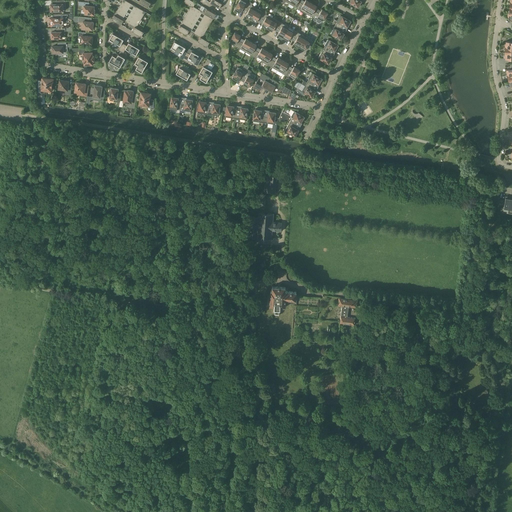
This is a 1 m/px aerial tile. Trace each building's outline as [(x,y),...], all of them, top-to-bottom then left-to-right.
[(63,10),(62,4),(64,4),(63,0),(57,0),(56,0),(56,4),(50,4),(51,11),(63,10)] [(125,0),(122,0),(121,3),(129,8),(131,5),(134,7),(132,10),(143,16),(145,12),(125,0)] [(211,0),(210,2),(214,5),(217,6),(219,8),(220,8),(223,4),(222,3),(216,0),(211,0)] [(240,12),(242,9),(244,11),(245,9),(249,4),(242,0),(239,0),(234,9),(240,12)] [(298,0),(291,0),(289,3),(297,8),(300,2),(298,1),(298,0)] [(300,2),(297,8),(300,10),(305,13),(311,3),(306,0),(305,0),(303,4),(300,2)] [(88,2),(81,1),(80,5),(84,5),(83,10),(85,10),(85,14),(94,14),(94,9),(93,9),(94,6),(88,6),(88,2)] [(248,11),(245,15),(251,18),(257,8),(251,5),(253,3),(250,2),(249,4),(245,9),(248,11)] [(121,3),(119,7),(127,12),(128,9),(131,11),(130,14),(141,20),(143,16),(132,10),(129,8),(121,3)] [(317,6),(311,3),(305,13),(313,17),(317,12),(314,10),(317,6)] [(191,6),(189,9),(200,15),(201,13),(205,14),(203,17),(211,22),(213,18),(204,13),(202,11),(193,6),(191,6)] [(119,7),(116,11),(124,16),(126,13),(129,15),(128,17),(138,24),(141,20),(130,14),(127,12),(119,7)] [(204,7),(202,11),(204,13),(213,18),(216,14),(213,12),(211,11),(207,8),(206,9),(204,7)] [(259,17),(261,19),(265,13),(257,8),(251,18),(256,22),(259,17)] [(189,9),(187,13),(198,19),(199,16),(202,18),(201,21),(209,26),(211,22),(203,17),(200,15),(189,9)] [(317,12),(313,17),(316,19),(316,20),(316,22),(318,24),(320,23),(321,22),(322,22),(327,12),(322,9),(319,13),(317,12)] [(116,11),(114,15),(123,20),(131,25),(134,27),(136,28),(136,27),(138,24),(128,17),(126,20),(123,18),(124,16),(116,11)] [(51,20),(50,20),(50,23),(51,23),(51,25),(63,24),(69,14),(70,15),(69,16),(73,18),(74,13),(69,13),(54,14),(54,18),(51,18),(51,20)] [(187,13),(185,17),(195,23),(197,20),(200,22),(199,25),(207,29),(209,26),(201,21),(198,19),(187,13)] [(273,18),(265,13),(261,19),(264,20),(261,25),(267,28),(273,18)] [(114,15),(112,19),(114,20),(121,24),(123,20),(114,15)] [(338,21),(335,25),(341,28),(343,24),(347,27),(350,21),(340,15),(337,21),(338,21)] [(86,17),(79,16),(78,22),(83,22),(82,28),(92,29),(93,26),(94,25),(94,24),(93,23),(93,22),(86,21),(86,17)] [(185,17),(182,21),(193,27),(195,24),(198,26),(196,29),(204,33),(207,29),(199,25),(195,23),(185,17)] [(275,26),(277,28),(281,22),(273,18),(267,28),(272,31),(275,26)] [(182,21),(180,25),(189,30),(192,32),(194,33),(200,37),(202,37),(204,33),(196,29),(195,32),(191,30),(193,27),(182,21)] [(280,29),(278,34),(283,37),(289,27),(282,23),(283,22),(282,21),(281,22),(277,28),(280,29)] [(131,25),(130,27),(132,28),(131,30),(132,31),(141,36),(144,32),(142,30),(136,27),(136,28),(134,27),(131,25)] [(180,25),(178,29),(182,32),(184,33),(187,34),(189,30),(180,25)] [(341,28),(335,25),(330,33),(341,39),(344,33),(339,31),(341,28)] [(289,27),(283,37),(288,40),(291,36),(294,37),(297,32),(298,30),(296,30),(296,31),(294,30),(289,27)] [(61,31),(65,31),(65,28),(58,28),(58,31),(51,32),(52,33),(51,33),(51,35),(52,35),(52,38),(62,38),(61,31)] [(92,43),(92,36),(86,36),(86,32),(78,32),(78,38),(81,38),(81,42),(84,42),(84,44),(88,44),(88,43),(92,43)] [(120,51),(124,44),(122,42),(124,38),(112,32),(110,36),(111,36),(108,42),(112,44),(114,41),(120,45),(117,49),(120,51)] [(237,47),(240,41),(238,40),(240,35),(235,32),(229,42),(237,47)] [(305,36),(297,32),(294,37),(296,39),(294,43),(299,46),(305,36)] [(305,36),(299,46),(304,50),(307,45),(310,47),(313,41),(305,36)] [(200,37),(198,41),(202,43),(204,45),(207,46),(209,42),(202,37),(200,37)] [(240,41),(237,47),(240,49),(245,51),(245,52),(251,41),(246,38),(243,43),(240,41)] [(325,45),(323,48),(329,52),(331,48),(335,51),(338,45),(328,39),(325,45)] [(173,44),(170,50),(174,52),(174,53),(180,57),(179,57),(183,59),(187,52),(184,50),(186,46),(174,40),(172,44),(173,44)] [(120,51),(118,54),(121,56),(123,52),(126,48),(132,52),(130,55),(135,57),(138,52),(141,48),(129,41),(127,45),(124,44),(120,51)] [(253,56),(256,51),(254,49),(256,45),(251,41),(245,52),(253,56)] [(66,42),(59,42),(59,46),(52,46),(53,47),(52,47),(52,51),(53,51),(53,52),(58,52),(58,54),(62,54),(62,52),(63,52),(63,48),(66,48),(66,42)] [(86,48),(79,47),(79,54),(83,54),(83,60),(84,60),(84,64),(88,64),(88,65),(91,65),(92,64),(92,60),(94,60),(93,56),(92,56),(92,52),(86,52),(86,48)] [(256,51),(253,56),(256,58),(261,61),(267,51),(262,48),(259,52),(256,51)] [(329,52),(323,48),(318,57),(328,63),(332,58),(327,55),(329,52)] [(190,54),(187,52),(183,59),(186,61),(188,57),(195,61),(193,63),(197,66),(200,61),(201,61),(204,57),(192,50),(190,54)] [(269,66),(273,60),(270,58),(273,54),(267,51),(261,61),(269,66)] [(122,63),(125,58),(121,56),(118,54),(116,53),(114,56),(112,55),(111,57),(110,57),(108,61),(120,68),(122,64),(122,63)] [(142,73),(149,61),(145,59),(144,59),(139,56),(134,65),(137,67),(136,69),(138,70),(138,71),(142,73)] [(275,61),(273,60),(269,66),(277,70),(283,60),(278,57),(275,61)] [(208,58),(198,74),(201,76),(200,78),(203,80),(202,81),(207,83),(214,71),(211,69),(214,65),(210,62),(211,60),(208,58)] [(283,60),(277,70),(284,74),(283,76),(284,76),(285,75),(290,68),(290,66),(288,65),(289,63),(283,60)] [(189,76),(192,70),(181,64),(178,69),(177,69),(175,73),(187,80),(190,76),(189,76)] [(290,68),(285,75),(289,77),(290,75),(295,77),(300,69),(294,66),(292,69),(290,68)] [(243,78),(246,72),(238,67),(232,77),(237,81),(240,76),(243,78)] [(248,76),(249,74),(251,71),(248,69),(246,72),(243,78),(245,79),(243,84),(248,87),(253,79),(248,76)] [(307,82),(313,85),(314,82),(318,84),(322,78),(312,72),(308,78),(309,79),(307,82)] [(256,82),(253,88),(261,89),(263,86),(267,88),(272,79),(261,73),(259,77),(264,81),(261,86),(256,82)] [(42,80),(38,79),(38,92),(41,92),(41,89),(51,90),(53,78),(43,77),(42,81),(42,80)] [(283,90),(282,92),(290,94),(291,90),(272,79),(267,88),(272,91),(274,87),(280,90),(280,89),(283,90)] [(70,95),(71,87),(68,87),(69,81),(60,80),(58,89),(65,90),(65,94),(70,95)] [(302,83),(297,91),(303,95),(304,92),(312,97),(315,91),(317,88),(313,85),(307,82),(304,80),(302,83)] [(87,96),(88,90),(85,89),(85,83),(76,82),(75,91),(84,93),(83,95),(87,96)] [(91,92),(93,93),(93,96),(100,97),(100,98),(103,99),(104,92),(101,92),(102,86),(95,85),(94,88),(92,88),(91,92)] [(109,94),(110,94),(110,98),(114,98),(113,101),(120,102),(121,95),(117,94),(118,88),(111,87),(111,91),(110,90),(109,94)] [(128,91),(125,90),(123,101),(127,102),(129,104),(129,107),(134,108),(135,99),(132,98),(133,91),(128,90),(128,91)] [(141,92),(141,96),(140,104),(148,105),(149,107),(148,107),(148,108),(148,109),(149,109),(149,110),(150,110),(151,110),(151,109),(152,108),(151,108),(154,108),(154,100),(149,99),(150,93),(141,92)] [(171,96),(170,108),(180,110),(181,103),(182,99),(178,98),(178,97),(171,96)] [(180,110),(180,112),(184,113),(184,110),(190,111),(192,100),(186,99),(185,104),(181,103),(180,110)] [(208,114),(209,107),(205,107),(206,102),(199,101),(197,112),(208,114)] [(212,108),(209,107),(208,114),(218,115),(220,104),(213,103),(212,108)] [(235,118),(236,112),(233,111),(234,106),(227,105),(225,116),(235,118)] [(235,118),(235,123),(239,123),(240,119),(246,120),(247,114),(250,114),(250,111),(247,110),(248,108),(241,107),(241,108),(237,107),(236,112),(235,118)] [(283,108),(279,118),(288,119),(290,121),(296,124),(298,121),(301,122),(302,119),(303,120),(305,117),(304,117),(304,116),(294,111),(291,116),(284,112),(286,109),(283,108)] [(263,122),(264,116),(260,115),(261,110),(255,109),(253,121),(263,122)] [(264,116),(263,122),(268,123),(268,126),(272,127),(272,129),(276,130),(277,122),(279,118),(275,117),(275,112),(269,111),(268,116),(264,116)] [(285,130),(284,132),(289,135),(291,133),(295,136),(295,135),(296,136),(297,133),(298,130),(294,127),(296,124),(290,121),(285,130)] [(276,193),(277,176),(266,175),(265,192),(276,193)] [(266,194),(259,194),(258,193),(257,195),(253,195),(252,204),(256,204),(256,207),(265,207),(266,194)] [(250,216),(248,236),(271,238),(272,230),(281,231),(282,222),(273,222),(274,214),(259,212),(258,217),(250,216)] [(296,300),(296,292),(286,291),(286,290),(285,290),(285,287),(272,286),(272,290),(271,290),(270,300),(268,300),(267,305),(270,305),(275,306),(275,307),(280,308),(280,306),(285,307),(286,299),(296,300)] [(339,298),(338,305),(342,305),(341,316),(340,321),(340,323),(346,323),(355,325),(356,318),(347,317),(349,306),(357,307),(358,301),(347,299),(339,298)]
